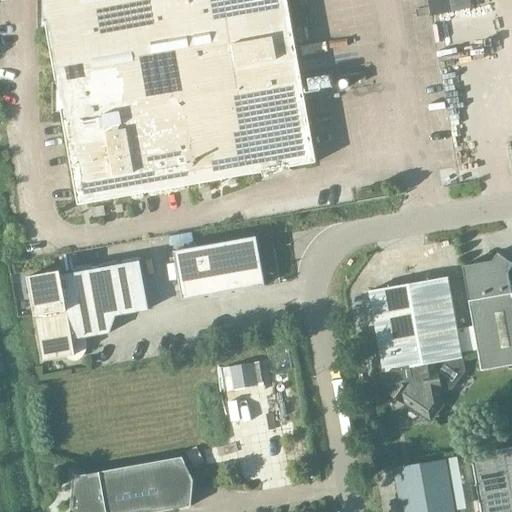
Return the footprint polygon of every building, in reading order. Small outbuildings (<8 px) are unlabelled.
[(38,0),(39,29),(47,30),(55,85),(52,85),(53,113),(63,113),(64,122),(302,80),(286,0),(38,0)] [(64,122),(78,209),(142,198),(262,175),(267,183),(290,172),(316,167),(308,114),(307,107),(302,80),(64,122)] [(257,238),(201,248),(210,296),(265,286),(257,238)] [(210,296),(201,248),(174,253),(183,301),(210,296)] [(482,372),(511,366),(511,292),(509,273),(511,268),(511,263),(498,254),(492,262),(463,267),(482,372)] [(81,360),(84,356),(87,350),(86,338),(110,334),(117,317),(149,311),(140,262),(60,276),(60,273),(28,278),(34,313),(43,362),(65,358),(67,359),(71,362),(73,362),(77,362),(81,360)] [(448,278),(369,292),(381,358),(374,367),(383,374),(377,383),(430,420),(441,405),(440,393),(453,390),(465,373),(448,278)] [(481,511),(511,511),(511,447),(471,455),(481,511)] [(194,481),(183,458),(81,476),(73,475),(70,511),(165,511),(192,507),(194,481)] [(401,511),(455,511),(447,460),(394,469),(401,511)]
